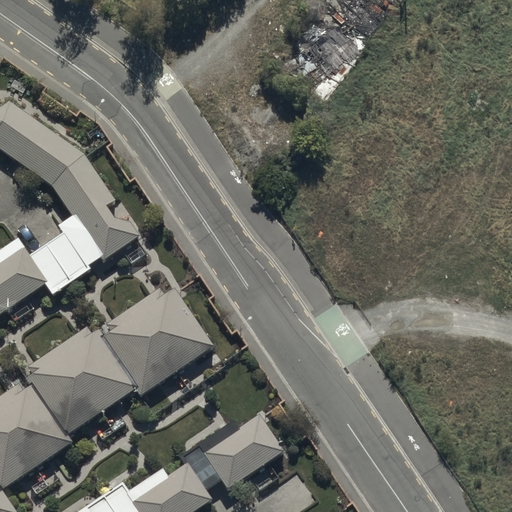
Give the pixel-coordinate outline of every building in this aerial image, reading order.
[(327,101),(397,0),(319,0),(275,64),(327,101)] [(0,156),(54,194),(86,163),(12,110),(0,117),(0,156)] [(105,270),(141,245),(86,163),(54,194),(105,270)] [(0,317),(45,287),(17,244),(0,255),(0,317)] [(211,359),(167,294),(97,340),(136,396),(142,405),(211,359)] [(97,340),(91,332),(23,378),(29,387),(67,443),(136,396),(97,340)] [(67,443),(29,387),(0,406),(0,490),(5,498),(73,452),(67,443)] [(284,461),(259,423),(205,459),(231,497),(284,461)] [(213,511),(217,510),(191,472),(138,507),(140,511),(213,511)]
